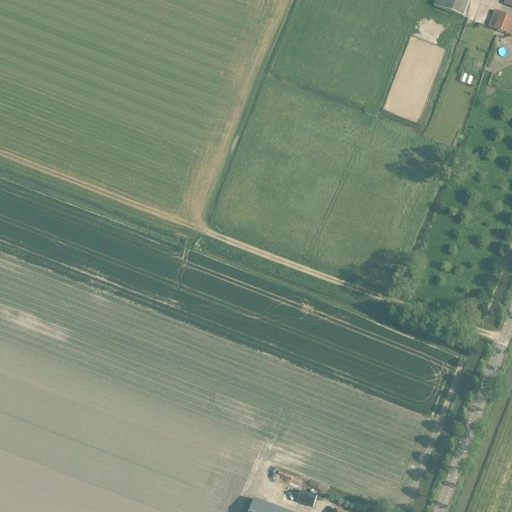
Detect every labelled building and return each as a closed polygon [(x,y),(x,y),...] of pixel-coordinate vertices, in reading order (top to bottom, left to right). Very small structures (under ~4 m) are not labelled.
[(468,0),(434,0),(432,5),(462,17),(468,0)] [(508,34),(511,23),(511,17),(495,10),(489,27),(508,34)] [(487,58),(491,49),(476,43),(472,52),(487,58)] [(313,507),(317,496),(301,491),(297,502),(313,507)] [(288,511),(244,496),(238,511),(288,511)]
